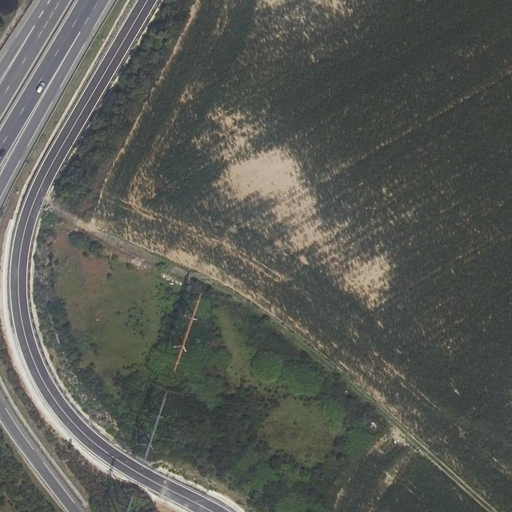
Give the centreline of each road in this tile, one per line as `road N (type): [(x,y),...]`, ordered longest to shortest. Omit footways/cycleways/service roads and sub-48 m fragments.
road 1 (tertiary): [(212,511),(107,453),(74,424),(34,363),(19,303),(18,263),(34,198),(147,0)]
road 2 (track): [(34,198),(211,277),(280,324),(495,511)]
road 3 (primary): [(0,186),(70,59),(74,32)]
road 4 (primary): [(0,150),(74,32)]
road 5 (primary): [(76,511),(0,409)]
